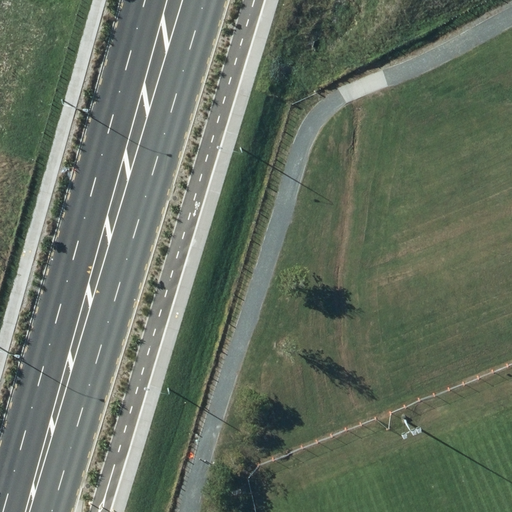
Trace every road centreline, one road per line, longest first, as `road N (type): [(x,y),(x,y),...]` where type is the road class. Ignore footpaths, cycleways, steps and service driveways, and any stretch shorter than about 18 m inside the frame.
road 1 (secondary): [(205,0),(51,511)]
road 2 (secondary): [(0,498),(145,0)]
